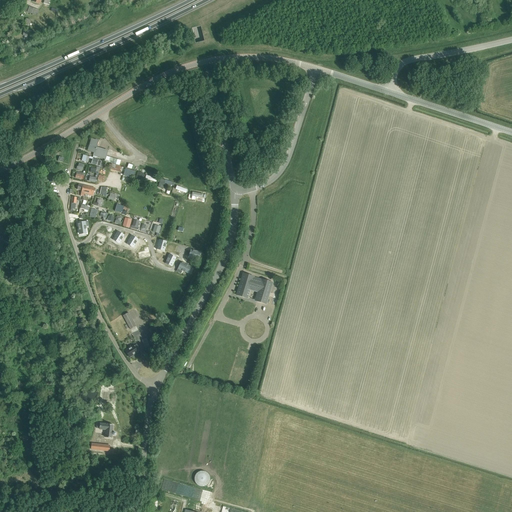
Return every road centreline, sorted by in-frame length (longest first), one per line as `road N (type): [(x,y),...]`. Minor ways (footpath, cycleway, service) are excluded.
road 1 (unclassified): [(316,69),(252,57),(185,67),(0,169)]
road 2 (unclassified): [(155,385),(135,375),(99,316),(64,194),(43,162)]
road 3 (trunk): [(0,94),(207,0)]
road 4 (unclassified): [(155,385),(229,247),(234,191)]
road 5 (trunk): [(191,0),(0,87)]
road 6 (tertiary): [(234,191),(189,0)]
road 7 (tertiary): [(234,191),(280,170),(316,69)]
road 8 (unclassified): [(386,91),(406,61),(511,39)]
road 9 (unclassified): [(0,496),(75,493),(135,511)]
road 10 (tertiary): [(511,132),(386,91)]
road 11 (unclassified): [(140,511),(155,385)]
